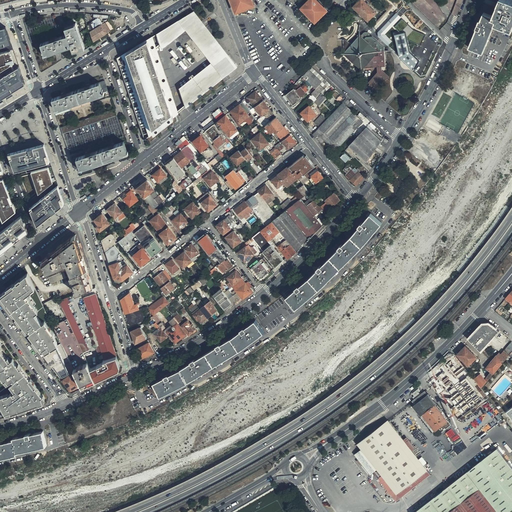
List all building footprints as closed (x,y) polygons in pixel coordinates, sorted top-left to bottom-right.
[(233,0),(237,9),(239,9),(241,11),(253,6),(252,3),(255,2),(254,0),(233,0)] [(322,11),(325,8),(316,0),(310,0),(304,7),(306,9),(304,11),(313,20),(315,18),(318,20),(325,13),(322,11)] [(377,13),(363,0),(360,0),(354,7),(369,21),(377,13)] [(511,0),(499,0),(492,15),(492,16),(484,13),(481,21),(480,20),(476,28),(477,29),(469,48),(488,56),(493,42),(491,41),(493,36),(491,35),(496,22),(511,28),(511,0)] [(193,12),(179,20),(185,28),(212,63),(223,77),(227,74),(231,71),(228,68),(234,64),(193,12)] [(402,17),(397,13),(378,33),(379,37),(381,39),(385,35),(402,17)] [(99,17),(88,24),(91,29),(102,21),(99,17)] [(84,50),(76,24),(74,25),(73,20),(63,23),(67,36),(40,45),(43,54),(43,55),(43,56),(71,47),(72,53),(82,50),(83,50),(84,50)] [(185,28),(179,20),(158,33),(162,42),(162,44),(169,40),(170,41),(185,28)] [(426,36),(431,31),(426,26),(423,29),(418,23),(413,29),(416,32),(411,37),(416,42),(418,40),(424,45),(429,39),(426,36)] [(110,24),(90,30),(93,40),(113,33),(110,24)] [(0,49),(10,47),(4,29),(0,30),(0,49)] [(362,70),(363,69),(364,68),(377,67),(378,75),(367,87),(375,94),(382,86),(387,81),(386,77),(382,74),(382,70),(382,67),(385,67),(384,47),(371,37),(369,37),(369,35),(368,33),(367,32),(365,33),(363,34),(363,35),(362,35),(360,36),(359,36),(351,45),(350,44),(344,51),(345,53),(344,54),(342,55),(342,56),(343,55),(361,71),(361,72),(362,72),(362,70)] [(396,40),(402,60),(416,65),(418,64),(420,70),(423,71),(424,68),(428,67),(420,65),(420,63),(421,58),(424,58),(425,55),(421,54),(426,52),(424,46),(423,51),(402,44),(407,42),(406,38),(404,38),(402,34),(398,33),(393,34),(395,40),(396,40)] [(385,35),(381,39),(388,46),(392,42),(385,35)] [(178,113),(178,110),(157,49),(156,47),(152,36),(152,37),(153,42),(152,43),(154,50),(151,51),(152,53),(151,54),(170,110),(176,108),(178,113)] [(117,58),(120,66),(126,64),(150,135),(178,113),(176,108),(170,110),(151,54),(152,53),(151,51),(154,50),(152,43),(153,42),(152,37),(117,58)] [(0,72),(14,65),(10,52),(0,54),(0,72)] [(476,111),(499,66),(487,60),(484,66),(462,55),(442,94),(476,111)] [(223,77),(212,63),(194,76),(193,74),(189,77),(191,79),(180,87),(186,103),(187,106),(223,77)] [(18,69),(0,80),(0,100),(24,87),(18,69)] [(323,82),(310,70),(304,76),(316,90),(323,82)] [(55,110),(105,94),(104,92),(108,91),(105,81),(53,99),(56,109),(55,109),(55,110)] [(317,100),(330,85),(329,83),(326,85),(324,83),(323,82),(316,90),(312,94),(317,100)] [(294,89),(286,96),(290,102),(295,98),(298,102),(302,100),(301,99),(306,95),(300,88),(295,91),(294,89)] [(255,107),(264,100),(257,92),(248,98),(255,107)] [(317,100),(312,94),(307,99),(313,105),(317,100)] [(464,108),(459,105),(450,100),(443,97),(431,120),(429,119),(424,129),(430,132),(429,134),(442,141),(443,139),(449,143),(455,131),(453,131),(464,108)] [(295,98),(290,102),(294,106),(298,102),(295,98)] [(270,109),(264,100),(255,107),(262,115),(270,109)] [(246,106),(243,102),(231,111),(241,123),(246,119),(248,121),(252,118),(244,108),(246,106)] [(186,103),(178,110),(178,113),(187,106),(186,103)] [(326,151),(327,152),(331,156),(363,122),(358,116),(343,104),(315,134),(330,147),(326,151)] [(317,115),(311,107),(302,113),(309,122),(317,115)] [(275,114),(271,110),(265,115),(269,119),(275,114)] [(227,114),(218,121),(230,136),(238,129),(234,124),(232,122),(233,121),(227,114)] [(319,128),(327,120),(322,116),(315,124),(319,128)] [(267,127),(278,118),(277,117),(271,121),(270,122),(266,125),(267,127)] [(276,133),(284,126),(278,118),(267,127),(272,133),(275,131),(276,133)] [(218,121),(216,123),(227,137),(228,137),(230,136),(218,121)] [(227,137),(216,123),(206,130),(220,148),(228,143),(225,139),(227,137)] [(369,125),(349,145),(367,162),(366,162),(368,164),(376,154),(374,152),(376,150),(377,152),(380,154),(382,152),(377,148),(383,138),(369,125)] [(283,140),(290,134),(284,126),(276,133),(282,141),(283,140)] [(238,129),(230,136),(232,138),(240,132),(238,129)] [(269,143),(261,133),(252,139),(260,149),(269,143)] [(297,142),(290,134),(283,140),(289,148),(297,142)] [(209,145),(201,135),(194,141),(202,151),(209,145)] [(127,152),(124,142),(71,159),(75,170),(79,168),(79,169),(128,153),(128,152),(127,152)] [(285,148),(280,143),(276,146),(278,148),(280,151),(285,148)] [(44,144),(9,153),(16,170),(25,168),(50,161),(44,144)] [(182,150),(182,151),(190,161),(198,171),(203,168),(198,161),(200,160),(196,154),(189,146),(188,145),(182,150)] [(367,162),(349,145),(347,147),(365,164),(366,162),(367,162)] [(246,158),(248,160),(254,155),(248,148),(241,152),(246,158)] [(276,159),(282,154),(280,151),(278,149),(272,154),(276,159)] [(241,152),(239,150),(231,156),(238,164),(246,158),(241,152)] [(174,158),(182,168),(190,161),(182,151),(174,158)] [(345,163),(350,157),(344,152),(340,158),(345,163)] [(224,158),(220,154),(216,158),(219,162),(224,158)] [(304,156),(294,163),(296,165),(291,169),(299,179),(300,180),(305,176),(314,169),(312,166),(313,164),(310,160),(309,161),(305,157),(304,156)] [(168,157),(164,161),(175,174),(175,173),(179,178),(181,177),(183,179),(185,177),(184,175),(186,173),(182,168),(174,158),(171,160),(168,157)] [(356,185),(357,186),(365,177),(350,164),(344,171),(348,176),(347,177),(356,185)] [(48,167),(32,171),(39,193),(53,182),(48,167)] [(291,169),(290,167),(279,175),(288,186),(289,187),(299,179),(291,169)] [(161,169),(150,177),(155,183),(157,181),(158,182),(159,181),(166,175),(167,175),(161,169)] [(246,180),(240,172),(238,174),(242,178),(241,179),(233,170),(226,176),(229,179),(227,181),(232,187),(234,186),(236,188),(246,180)] [(219,179),(213,171),(205,178),(211,186),(219,179)] [(318,183),(324,178),(319,171),(313,176),(313,177),(318,183)] [(288,186),(279,175),(273,180),(279,188),(283,185),(285,188),(288,186)] [(309,180),(305,176),(300,180),(304,184),(309,180)] [(190,178),(184,183),(188,187),(194,183),(190,178)] [(2,179),(0,179),(0,215),(2,221),(15,211),(12,204),(11,204),(7,197),(8,196),(2,179)] [(154,209),(159,205),(163,201),(164,201),(159,195),(155,199),(149,193),(155,188),(148,180),(138,187),(145,196),(144,196),(154,209)] [(190,191),(196,186),(194,183),(188,188),(190,191)] [(58,185),(30,206),(38,224),(64,203),(58,185)] [(267,185),(259,192),(269,204),(274,200),(271,196),(274,193),(267,185)] [(300,189),(306,196),(310,192),(309,190),(304,185),(300,189)] [(129,188),(126,191),(127,193),(125,194),(127,196),(124,199),(130,206),(139,199),(129,188)] [(322,206),(327,212),(337,204),(336,204),(341,200),(335,193),(326,200),(327,202),(322,206)] [(199,199),(197,201),(206,213),(217,204),(210,196),(202,202),(199,199)] [(254,196),(246,201),(252,208),(259,202),(254,196)] [(297,252),(323,225),(301,199),(300,200),(290,208),(287,211),(284,213),(279,217),(273,221),(273,222),(297,252)] [(323,208),(315,200),(309,206),(316,214),(323,208)] [(246,201),(235,210),(242,218),(253,209),(252,208),(246,201)] [(201,211),(194,202),(186,208),(193,217),(195,216),(199,213),(201,211)] [(123,212),(116,203),(108,209),(115,218),(123,212)] [(100,230),(109,223),(102,213),(94,219),(98,225),(96,226),(100,230)] [(165,238),(162,240),(166,245),(177,237),(159,213),(150,220),(165,238)] [(188,221),(186,219),(185,217),(182,213),(173,219),(180,227),(188,221)] [(265,330),(318,288),(358,248),(381,221),(372,213),(363,223),(362,223),(359,226),(360,227),(352,237),(343,245),(342,244),(339,247),(340,248),(323,265),(322,264),(319,267),(319,269),(310,278),(300,286),(299,285),(296,288),(297,289),(287,296),(285,294),(255,317),(265,330)] [(267,227),(273,222),(273,221),(270,217),(267,218),(265,215),(260,219),(267,227)] [(20,216),(0,231),(0,250),(26,230),(20,216)] [(231,226),(235,223),(230,216),(218,225),(225,234),(232,228),(231,226)] [(144,222),(140,225),(134,230),(137,235),(143,242),(149,249),(154,255),(163,248),(163,247),(145,224),(148,222),(146,220),(144,222)] [(244,221),(242,223),(243,225),(249,232),(252,230),(244,221)] [(111,225),(109,223),(100,230),(101,232),(111,225)] [(129,234),(126,236),(121,240),(119,241),(123,246),(137,235),(134,230),(129,234)] [(102,240),(105,252),(117,243),(113,239),(116,237),(118,235),(115,231),(112,234),(112,233),(102,240)] [(243,240),(235,231),(227,237),(234,247),(243,240)] [(253,238),(264,251),(277,267),(285,260),(282,256),(261,231),(253,238)] [(76,234),(41,261),(51,282),(70,275),(87,268),(76,234)] [(208,234),(206,235),(205,234),(198,239),(219,265),(227,258),(219,248),(216,249),(210,242),(212,240),(208,234)] [(219,248),(212,240),(210,242),(216,249),(219,248)] [(143,242),(139,246),(142,249),(143,248),(145,251),(149,249),(143,242)] [(117,243),(105,252),(115,281),(120,282),(134,271),(124,260),(127,257),(117,243)] [(192,244),(185,249),(192,258),(199,252),(192,244)] [(289,260),(297,253),(291,245),(286,249),(283,252),(289,260)] [(254,254),(248,246),(239,252),(246,261),(254,254)] [(143,248),(142,249),(134,255),(142,265),(151,258),(145,251),(143,248)] [(192,258),(185,249),(176,257),(184,267),(193,260),(192,258)] [(180,268),(173,259),(166,265),(173,274),(174,273),(180,268)] [(272,271),(262,259),(251,268),(260,279),(263,279),(272,271)] [(225,272),(233,266),(228,260),(226,262),(225,261),(219,266),(225,272)] [(87,268),(70,275),(71,279),(72,279),(76,289),(75,289),(76,293),(93,286),(87,268)] [(166,270),(163,272),(169,280),(172,278),(166,270)] [(233,285),(242,278),(237,271),(228,278),(233,285)] [(169,280),(163,272),(155,278),(163,288),(166,293),(167,294),(171,291),(175,288),(169,280)] [(43,352),(61,342),(45,320),(49,317),(28,273),(1,294),(30,334),(43,352)] [(213,278),(209,273),(205,275),(204,277),(208,281),(213,278)] [(208,281),(204,277),(199,281),(202,286),(208,281)] [(243,300),(253,292),(243,279),(237,283),(240,287),(236,290),(243,300)] [(136,286),(131,290),(133,297),(140,293),(136,286)] [(225,308),(233,303),(225,293),(223,291),(216,296),(225,308)] [(136,311),(138,310),(140,310),(138,304),(136,305),(134,306),(133,304),(130,293),(121,300),(126,313),(135,310),(136,311)] [(103,353),(104,359),(116,355),(96,294),(84,298),(93,326),(90,328),(100,354),(103,353)] [(218,310),(211,301),(202,308),(209,317),(218,310)] [(199,306),(197,304),(190,310),(193,313),(200,307),(199,306)] [(201,323),(208,317),(201,309),(194,315),(197,319),(198,318),(199,320),(201,323)] [(136,311),(126,314),(130,325),(142,321),(138,310),(136,311)] [(67,319),(82,350),(90,347),(73,311),(65,314),(67,319)] [(182,325),(185,323),(183,321),(178,314),(175,317),(182,325)] [(82,386),(96,380),(82,350),(67,319),(53,326),(61,342),(74,370),(82,386)] [(189,379),(239,349),(264,331),(256,320),(245,328),(244,327),(241,329),(242,331),(231,338),(221,344),(220,344),(217,345),(217,346),(196,360),(195,359),(191,361),(192,362),(182,368),(170,374),(170,373),(166,375),(166,376),(155,382),(161,394),(189,379)] [(182,325),(189,334),(196,329),(193,325),(192,325),(188,320),(188,321),(185,323),(182,325)] [(166,327),(163,322),(161,323),(159,324),(161,327),(158,329),(160,331),(162,329),(166,327)] [(176,342),(187,334),(178,323),(174,326),(167,331),(176,342)] [(469,339),(481,351),(499,331),(489,323),(483,324),(469,339)] [(136,343),(147,337),(141,327),(132,331),(136,343)] [(160,331),(156,334),(158,338),(161,341),(168,337),(162,329),(160,331)] [(15,391),(13,393),(12,392),(9,394),(8,394),(9,395),(4,396),(3,394),(0,395),(0,403),(5,412),(6,412),(10,411),(11,413),(15,411),(19,410),(27,407),(38,403),(39,404),(44,402),(43,401),(42,396),(43,395),(36,386),(35,387),(29,379),(30,378),(22,367),(20,368),(18,364),(13,358),(11,359),(9,361),(0,347),(0,345),(2,344),(0,340),(0,374),(4,380),(5,380),(6,378),(9,382),(13,379),(14,381),(10,384),(11,385),(13,384),(17,390),(15,391)] [(52,365),(61,377),(74,370),(61,342),(43,352),(50,362),(51,362),(51,363),(52,363),(53,363),(53,364),(52,365)] [(155,351),(151,345),(150,342),(138,349),(141,359),(155,351)] [(487,378),(489,379),(511,352),(511,343),(511,342),(501,354),(499,353),(492,362),(486,368),(491,372),(487,378)] [(0,345),(0,347),(9,361),(11,359),(0,345)] [(477,357),(466,346),(458,354),(469,365),(477,357)] [(469,365),(471,367),(479,358),(477,357),(469,365)] [(451,372),(446,367),(439,374),(444,379),(451,372)] [(108,369),(106,370),(98,373),(101,379),(111,374),(109,369),(108,369)] [(458,420),(487,397),(481,389),(473,379),(470,375),(463,380),(458,375),(457,376),(455,373),(441,386),(457,403),(450,410),(458,420)] [(473,379),(481,389),(487,382),(480,373),(473,379)] [(0,374),(0,389),(1,390),(0,391),(0,395),(8,393),(9,394),(12,392),(13,393),(15,391),(10,384),(9,385),(5,380),(4,380),(0,374)] [(78,384),(71,374),(62,380),(70,390),(78,384)] [(421,416),(433,432),(448,421),(425,392),(413,401),(423,414),(421,416)] [(502,422),(505,420),(496,410),(494,411),(502,422)] [(359,459),(363,465),(370,474),(373,472),(378,478),(383,475),(397,493),(427,470),(389,420),(358,444),(362,449),(355,454),(359,459)] [(448,421),(433,432),(436,436),(451,425),(448,421)] [(0,456),(47,446),(43,431),(31,434),(31,433),(26,434),(26,435),(14,438),(14,441),(2,443),(2,442),(0,442),(0,456)] [(511,511),(511,466),(498,448),(414,511),(511,511)] [(383,475),(378,478),(396,501),(431,475),(427,470),(397,493),(383,475)]
